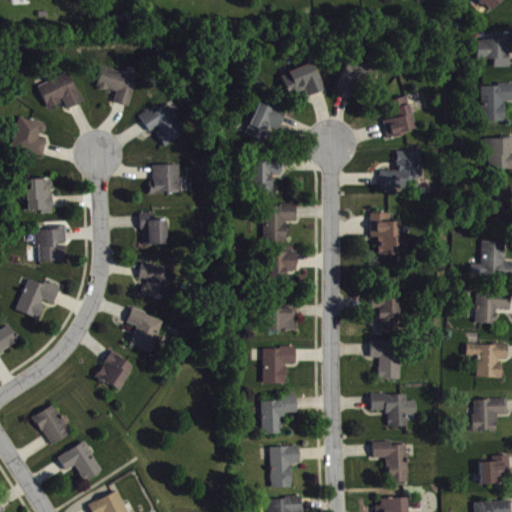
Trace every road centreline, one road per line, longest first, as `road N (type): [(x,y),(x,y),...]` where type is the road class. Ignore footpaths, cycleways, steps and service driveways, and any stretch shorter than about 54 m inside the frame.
road 1 (residential): [(339,511),(332,147)]
road 2 (residential): [(0,395),(66,350),(92,316),(105,267),(100,154)]
